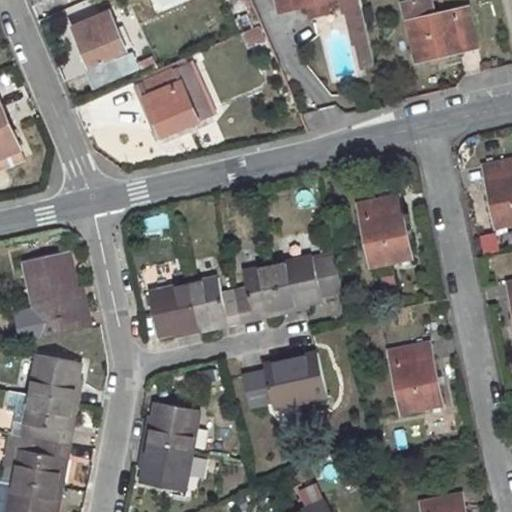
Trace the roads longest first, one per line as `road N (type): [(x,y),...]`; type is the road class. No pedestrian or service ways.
road 1 (residential): [(421,122),(510,511)]
road 2 (tertiary): [(90,203),(421,122)]
road 3 (unclassified): [(90,203),(8,0)]
road 4 (residential): [(128,369),(90,203)]
road 5 (residential): [(128,369),(287,329)]
road 6 (residential): [(100,511),(128,369)]
